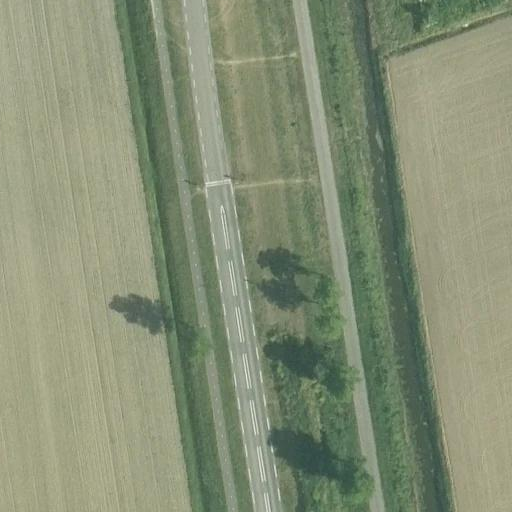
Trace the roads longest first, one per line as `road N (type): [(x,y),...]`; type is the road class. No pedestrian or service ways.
road 1 (unclassified): [(378,511),(299,0)]
road 2 (tertiary): [(194,0),(265,511)]
